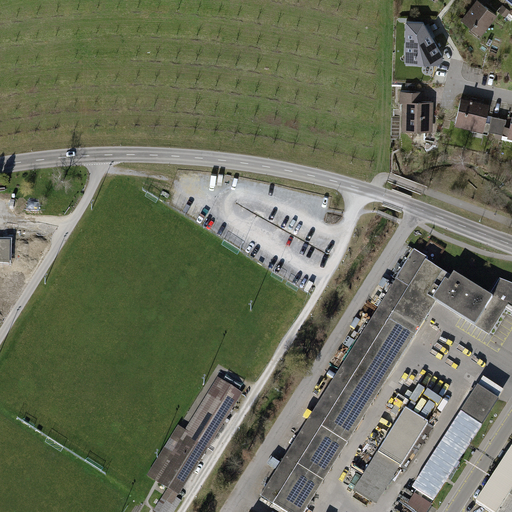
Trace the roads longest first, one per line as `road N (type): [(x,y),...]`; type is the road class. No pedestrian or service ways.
road 1 (tertiary): [(0,166),(97,155),(257,165),(371,191),(511,245)]
road 2 (track): [(419,209),(228,511)]
road 3 (track): [(326,276),(181,511)]
